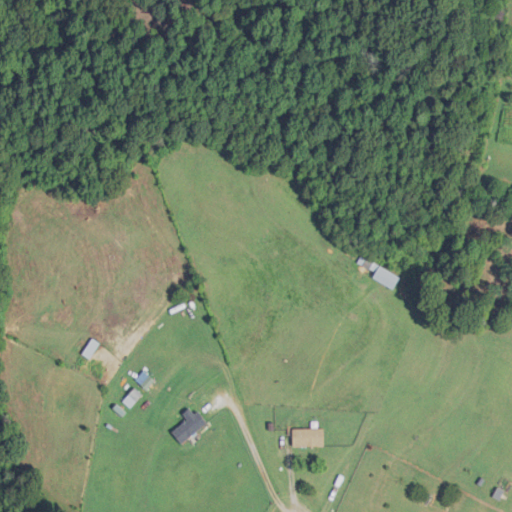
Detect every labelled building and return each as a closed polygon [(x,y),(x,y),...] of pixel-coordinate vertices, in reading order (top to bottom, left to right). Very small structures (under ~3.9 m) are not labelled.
[(375,264),(363,257),(359,262),(371,270),(375,264)] [(394,290),(401,277),(379,266),(373,279),(394,290)] [(99,343),(92,339),(84,355),(90,359),(99,343)] [(182,444),(206,424),(195,411),(171,431),(182,444)] [(293,447),(324,447),(324,429),(293,429),(293,447)]
